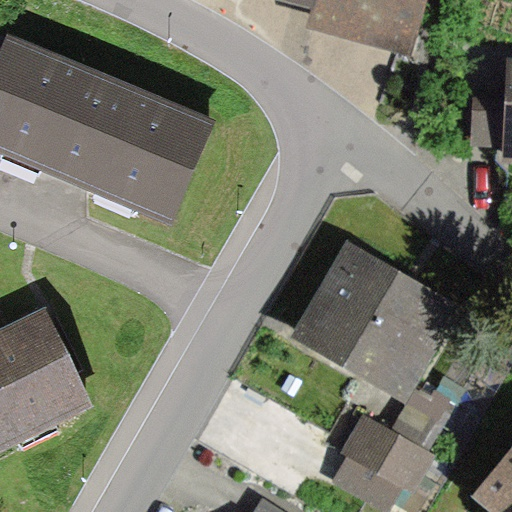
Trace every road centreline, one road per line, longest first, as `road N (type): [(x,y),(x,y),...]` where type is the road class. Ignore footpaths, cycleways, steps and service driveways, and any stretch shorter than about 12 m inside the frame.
road 1 (residential): [(237,300),(0,203)]
road 2 (residential): [(336,137),(240,53),(132,0)]
road 3 (residential): [(123,511),(237,300)]
road 4 (residential): [(511,268),(400,174),(336,137)]
road 5 (residential): [(237,300),(336,137)]
